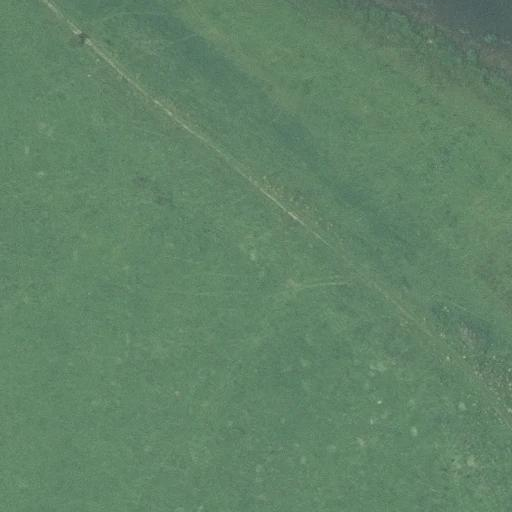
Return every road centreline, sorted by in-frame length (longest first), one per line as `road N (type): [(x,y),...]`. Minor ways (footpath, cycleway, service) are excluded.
road 1 (track): [(47,0),(475,389),(511,446)]
road 2 (track): [(301,226),(143,511)]
